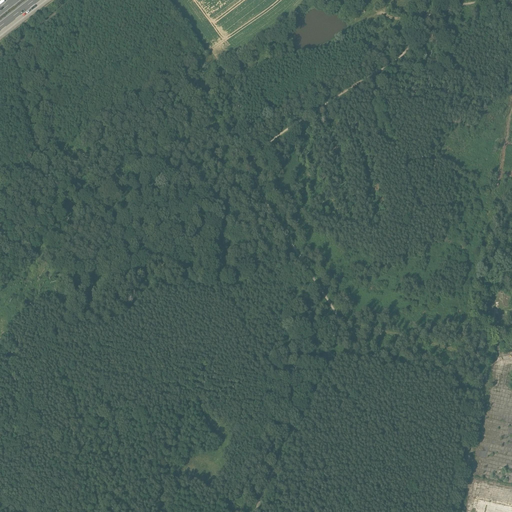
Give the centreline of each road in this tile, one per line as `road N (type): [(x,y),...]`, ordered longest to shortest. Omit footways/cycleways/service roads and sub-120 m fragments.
road 1 (track): [(511,3),(430,12),(399,58),(255,157),(259,186),(339,323),(254,511)]
road 2 (track): [(511,360),(494,375),(466,511)]
